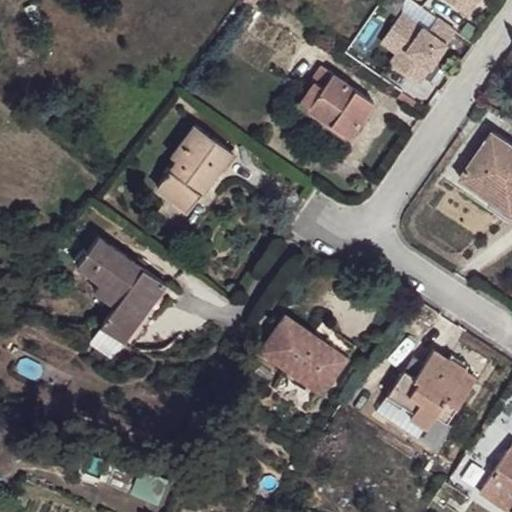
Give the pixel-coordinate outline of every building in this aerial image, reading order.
[(451,0),(467,12),(475,0),(451,0)] [(380,42),(393,48),(386,62),(423,80),(447,31),(397,7),(380,42)] [(51,46),(35,37),(27,50),(43,59),(51,46)] [(313,80),(298,102),(349,137),(374,102),(322,65),(312,79),(313,80)] [(401,91),(398,96),(412,106),(413,105),(416,107),(418,104),(401,91)] [(177,160),(157,187),(188,210),(232,151),(195,124),(171,156),(177,160)] [(511,143),(493,131),(461,178),(511,213),(511,143)] [(166,283),(98,236),(77,267),(100,283),(94,292),(115,306),(101,328),(122,342),(132,349),(164,302),(156,297),(166,283)] [(326,341),(285,313),(259,351),(322,395),(349,357),(326,341)] [(122,342),(101,328),(90,343),(111,357),(122,342)] [(333,331),(326,341),(349,357),(356,346),(333,331)] [(413,355),(385,397),(401,407),(404,403),(414,410),(409,417),(425,428),(435,413),(447,421),(476,376),(465,369),(468,365),(451,354),(449,358),(434,348),(424,362),(413,355)] [(401,407),(385,397),(376,411),(417,439),(425,428),(409,417),(414,410),(404,403),(401,407)] [(81,445),(72,467),(79,469),(88,447),(81,445)] [(511,511),(511,450),(508,448),(478,493),(507,511),(511,511)] [(115,458),(108,455),(99,477),(106,480),(115,458)]
